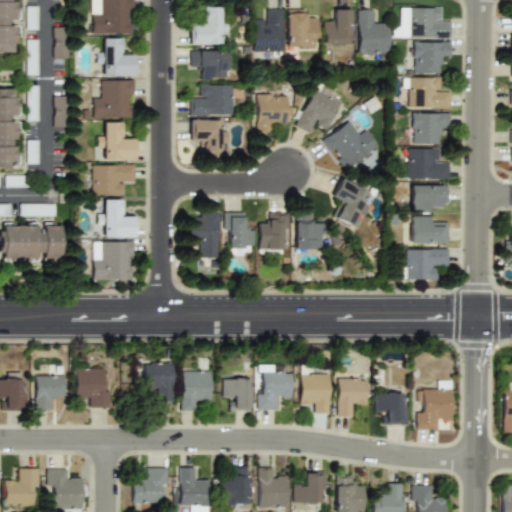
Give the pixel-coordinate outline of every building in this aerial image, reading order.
[(0,55),(0,0),(14,0),(14,55),(0,55)] [(89,14),(89,33),(129,33),(129,22),(125,22),(125,8),(130,8),(130,0),(98,0),(98,14),(89,14)] [(186,44),(217,43),(217,32),(224,32),(224,21),(217,21),(217,7),(200,7),(200,20),(201,20),(201,23),(197,23),(197,22),(186,22),(186,44)] [(406,7),(437,8),(437,19),(432,19),(432,22),(448,22),(448,38),(405,38),(406,7)] [(249,51),(279,51),(279,10),(264,9),(264,24),(261,24),(261,20),(249,20),(249,51)] [(283,9),(301,9),(301,17),(314,17),(314,38),(310,38),(310,47),(283,47),(283,9)] [(319,21),(327,21),(327,19),(330,19),(330,10),(346,9),(347,43),(320,43),(319,21)] [(354,10),(369,10),(369,23),(385,23),(385,54),(354,54),(354,10)] [(100,38),(117,38),(116,54),(130,54),(130,75),(100,75),(100,38)] [(35,75),(36,40),(24,39),(23,75),(35,75)] [(63,57),(62,39),(52,39),(52,46),(51,46),(51,58),(63,57)] [(410,42),(447,42),(447,56),(438,56),(438,72),(410,72),(410,42)] [(187,50),(223,50),(223,70),(222,70),(222,77),(208,77),(208,80),(198,80),(198,67),(187,67),(187,50)] [(404,77),(437,77),(437,89),(431,89),(431,91),(448,91),(447,108),(404,108),(404,77)] [(90,98),(90,117),(126,117),(126,94),(131,94),(130,79),(97,80),(98,98),(90,98)] [(197,84),(229,84),(229,113),(187,114),(187,98),(202,98),(202,96),(197,96),(197,84)] [(24,120),(35,120),(35,86),(24,86),(24,120)] [(291,124),(305,131),(312,118),(314,119),(312,124),(323,130),(337,101),(310,87),(291,124)] [(0,91),(13,91),(13,164),(0,164),(0,91)] [(252,95),(283,95),(283,122),(267,122),(267,132),(252,132),(252,95)] [(409,113),(446,113),(446,127),(438,127),(438,143),(409,143),(409,113)] [(186,120),(217,119),(217,132),(224,132),(224,142),(217,142),(217,156),(200,156),(200,142),(201,142),(201,139),(186,139),(186,120)] [(345,119),(318,139),(327,151),(331,148),(337,157),(335,158),(342,168),(373,145),(362,129),(356,134),(345,119)] [(101,122),(117,122),(117,138),(132,138),(131,160),(100,159),(101,122)] [(24,140),(24,163),(35,163),(35,140),(24,140)] [(404,149),(430,149),(430,162),(446,162),(446,179),(404,179),(404,149)] [(88,194),(120,195),(121,183),(115,183),(115,180),(131,180),(131,164),(114,164),(114,165),(88,165),(88,194)] [(338,177),(328,196),(341,203),(334,217),(348,225),(355,212),(360,215),(366,205),(360,203),(366,192),(338,177)] [(407,185),(445,186),(445,201),(440,201),(440,206),(428,206),(428,212),(408,211),(408,203),(407,202),(407,185)] [(100,199),(118,199),(117,216),(131,216),(131,237),(100,237),(100,199)] [(197,217),(198,211),(215,212),(215,257),(197,256),(197,242),(186,242),(186,216),(197,217)] [(220,212),(241,212),(241,223),(245,223),(245,230),(250,230),(250,245),(242,245),(242,248),(225,248),(226,229),(220,229),(220,212)] [(266,212),(279,212),(279,213),(285,213),(285,228),(280,228),(280,249),(255,249),(255,223),(263,223),(263,220),(266,220),(266,212)] [(308,213),(308,222),(321,222),(321,234),(318,234),(318,248),(293,248),(293,213),(308,213)] [(408,215),(427,216),(427,222),(445,222),(445,242),(408,242),(408,215)] [(332,227),(336,223),(342,228),(338,233),(332,227)] [(2,261),(2,227),(60,227),(61,261),(2,261)] [(506,230),(511,230),(511,268),(511,262),(501,262),(501,244),(506,244),(506,230)] [(328,236),(335,233),(338,244),(331,246),(328,236)] [(89,279),(89,259),(98,259),(98,242),(131,242),(130,280),(89,279)] [(402,249),(445,249),(445,265),(429,264),(429,267),(435,267),(435,279),(402,278),(402,249)] [(326,271),(327,264),(333,262),(339,266),(337,274),(330,276),(326,271)] [(155,401),(170,400),(169,362),(140,363),(141,388),(155,388),(155,401)] [(104,368),(72,368),(72,399),(86,399),(86,408),(105,408),(104,368)] [(178,411),(196,410),(195,400),(208,400),(207,371),(177,371),(178,411)] [(0,410),(21,410),(20,372),(4,373),(4,379),(0,379),(0,410)] [(253,409),(274,410),(274,397),(289,398),(289,373),(259,372),(259,394),(254,394),(253,409)] [(297,373),(296,404),(311,404),(311,413),(325,413),(326,374),(297,373)] [(61,375),(32,376),(32,410),(47,410),(47,398),(61,398),(61,375)] [(220,378),(219,398),(226,399),(226,410),(247,411),(248,379),(220,378)] [(363,404),(364,379),(334,378),(334,416),(350,417),(350,404),(363,404)] [(448,419),(448,380),(435,380),(435,390),(413,390),(413,402),(419,402),(419,413),(413,413),(413,430),(434,430),(434,419),(448,419)] [(499,390),(499,432),(510,432),(510,422),(511,421),(511,382),(505,382),(505,390),(499,390)] [(405,424),(404,406),(400,406),(400,393),(372,393),(372,413),(379,413),(379,425),(405,424)] [(129,481),(129,503),(161,502),(160,484),(164,484),(164,467),(143,468),(144,481),(129,481)] [(205,511),(205,479),(191,479),(191,467),(176,467),(176,505),(187,505),(186,511),(205,511)] [(284,507),(283,476),(269,476),(269,467),(254,468),(255,508),(284,507)] [(1,480),(1,505),(30,506),(31,484),(35,484),(36,468),(15,468),(15,481),(1,480)] [(243,468),(216,468),(216,504),(243,504),(243,468)] [(43,486),(50,486),(50,508),(78,508),(78,478),(64,478),(64,469),(43,469),(43,486)] [(320,472),(301,472),(301,486),(289,485),(289,503),(320,504),(320,472)] [(360,511),(361,486),(350,486),(350,476),(332,476),(331,511),(360,511)] [(398,511),(399,484),(382,483),(382,495),(370,495),(369,511),(398,511)] [(429,484),(407,485),(408,501),(413,501),(413,511),(442,511),(443,497),(429,498),(429,484)] [(497,511),(511,511),(511,496),(509,497),(510,486),(498,486),(497,511)]
